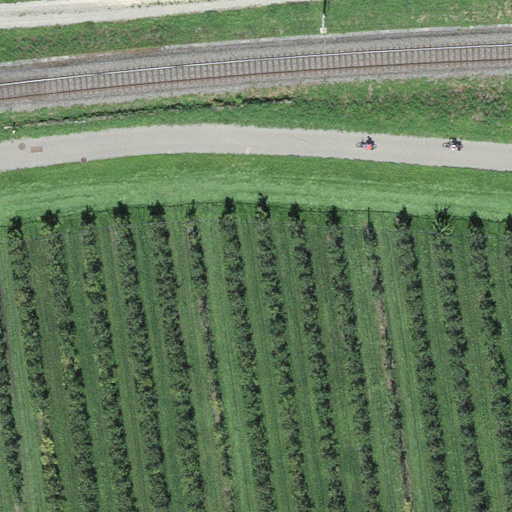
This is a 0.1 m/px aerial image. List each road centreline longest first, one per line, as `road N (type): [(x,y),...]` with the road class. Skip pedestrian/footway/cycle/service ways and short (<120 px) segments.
road 1 (track): [(0,163),(241,142),(511,160)]
road 2 (track): [(0,16),(195,0)]
